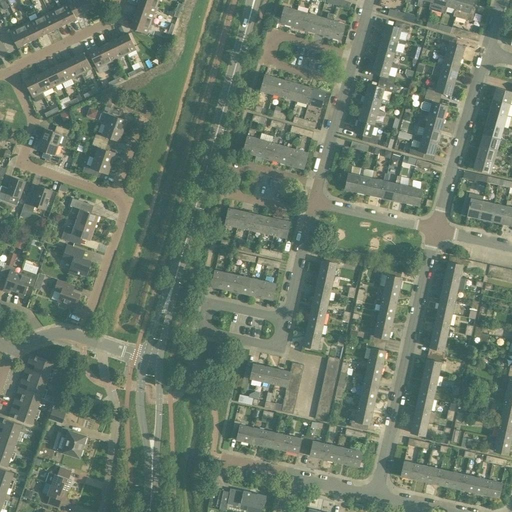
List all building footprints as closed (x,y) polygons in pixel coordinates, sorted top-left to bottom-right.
[(66,0),(68,3),(74,15),(75,15),(84,11),(78,0),(66,0)] [(94,6),(91,0),(78,0),(84,11),(94,6)] [(140,0),(138,7),(154,13),(158,3),(149,0),(140,0)] [(342,0),(333,0),(332,4),(348,9),(350,2),(342,0)] [(446,0),(433,0),(433,1),(430,1),(429,9),(441,13),(441,12),(443,4),(445,5),(446,0)] [(447,5),(455,8),(457,8),(459,0),(446,0),(445,5),(443,4),(441,12),(445,14),(447,5)] [(475,9),(470,8),(472,0),(459,0),(457,8),(455,8),(453,16),(471,21),(475,9)] [(76,19),(75,15),(74,15),(68,3),(59,8),(66,23),(76,19)] [(292,26),(296,10),(284,6),(279,22),(292,26)] [(134,17),(151,23),(154,13),(138,7),(134,17)] [(49,12),(56,28),(66,23),(59,8),(49,12)] [(387,15),(402,19),(404,13),(389,9),(387,15)] [(304,29),(308,13),(296,10),(292,26),(304,29)] [(39,17),(47,33),(56,28),(49,12),(39,17)] [(315,32),(320,16),(308,13),(304,29),(315,32)] [(320,16),(315,32),(327,36),(332,20),(334,14),(328,13),(326,18),(320,16)] [(29,22),(37,37),(47,33),(39,17),(29,22)] [(151,23),(134,17),(130,28),(132,29),(147,34),(151,23)] [(344,23),(332,20),(327,36),(340,39),(344,23)] [(382,36),(397,40),(397,43),(405,45),(405,43),(408,43),(408,41),(398,39),(400,31),(408,32),(410,24),(396,20),(394,26),(385,23),(382,36)] [(20,26),(27,42),(37,37),(29,22),(20,26)] [(10,31),(17,47),(27,42),(20,26),(10,31)] [(450,33),(467,38),(468,31),(452,26),(450,33)] [(119,38),(126,54),(136,49),(129,33),(119,38)] [(448,44),(446,52),(445,54),(461,59),(464,46),(456,44),(457,38),(443,34),(440,42),(448,44)] [(394,51),(397,43),(397,40),(382,36),(378,48),(394,52),(393,55),(401,57),(402,53),(394,51)] [(109,43),(116,59),(126,54),(119,38),(109,43)] [(170,46),(161,42),(158,49),(167,53),(170,46)] [(99,47),(107,63),(116,59),(109,43),(99,47)] [(107,63),(99,47),(89,52),(97,68),(107,63)] [(391,62),(393,55),(394,52),(378,48),(375,60),(390,64),(390,67),(398,69),(399,65),(391,62)] [(444,56),(442,64),(442,66),(458,71),(461,59),(445,54),(446,52),(438,50),(437,54),(444,56)] [(91,68),(84,53),(74,57),(81,73),(91,68)] [(64,62),(72,78),(81,73),(74,57),(64,62)] [(390,67),(390,64),(375,60),(371,72),(380,75),(379,80),(386,82),(394,85),(394,84),(395,81),(394,80),(395,77),(388,75),(390,67)] [(54,67),(62,83),(72,78),(64,62),(54,67)] [(454,83),(458,71),(442,66),(442,64),(435,62),(431,74),(439,76),(438,78),(454,83)] [(422,74),(424,66),(418,64),(416,72),(422,74)] [(44,72),(52,87),(62,83),(54,67),(44,72)] [(35,76),(42,92),(52,87),(44,72),(35,76)] [(272,94),(277,78),(264,74),(260,90),(272,94)] [(438,80),(435,88),(428,86),(426,94),(440,98),(442,92),(451,95),(454,83),(438,78),(439,76),(431,74),(430,78),(438,80)] [(30,93),(32,97),(42,92),(35,76),(25,81),(30,93)] [(277,78),(272,94),(284,97),(289,81),(277,78)] [(368,83),(365,96),(380,100),(380,103),(388,104),(389,100),(381,98),(383,90),(396,93),(398,86),(394,84),(394,85),(386,82),(379,80),(377,86),(368,83)] [(289,81),(284,97),(296,100),(300,85),(289,81)] [(300,85),(296,100),(308,104),(312,88),(300,85)] [(511,91),(496,87),(492,99),(510,104),(511,98),(511,91)] [(312,88),(308,104),(320,107),(325,91),(312,88)] [(428,114),(444,118),(447,106),(439,103),(440,98),(426,94),(424,101),(422,102),(420,107),(421,109),(421,110),(429,111),(428,114)] [(378,110),(380,103),(380,100),(365,96),(361,108),(377,112),(376,114),(384,116),(385,113),(378,110)] [(510,104),(492,99),(489,110),(507,115),(510,104)] [(256,105),(254,111),(260,113),(262,107),(256,105)] [(127,120),(117,116),(119,111),(105,106),(104,112),(101,113),(99,119),(100,122),(100,123),(105,125),(105,124),(123,131),(127,120)] [(95,118),(98,110),(89,107),(86,115),(95,118)] [(361,108),(358,120),(374,124),(373,126),(381,128),(384,116),(376,114),(377,112),(361,108)] [(68,110),(61,112),(63,120),(71,117),(68,110)] [(444,118),(428,114),(429,111),(421,110),(418,122),(425,123),(425,126),(440,130),(444,118)] [(507,115),(489,110),(486,122),(504,127),(507,115)] [(285,120),(286,114),(280,112),(278,118),(285,120)] [(302,125),(304,119),(294,116),(292,122),(302,125)] [(304,119),(302,125),(314,129),(316,122),(304,119)] [(370,135),(373,126),(374,124),(358,120),(354,132),(363,135),(362,140),(376,144),(378,137),(370,135)] [(282,129),(284,123),(277,121),(275,127),(282,129)] [(424,127),(422,135),(421,138),(437,142),(440,130),(425,126),(425,123),(418,122),(417,125),(424,127)] [(504,127),(486,122),(483,133),(500,139),(502,133),(507,135),(509,129),(504,127)] [(105,124),(105,125),(102,135),(96,133),(94,139),(107,144),(109,138),(119,141),(123,131),(105,124)] [(299,134),(301,128),(291,125),(290,131),(299,134)] [(41,139),(58,145),(64,147),(68,136),(70,130),(57,126),(55,131),(45,128),(41,139)] [(301,128),(299,134),(312,138),(313,131),(301,128)] [(500,139),(483,133),(479,145),(497,150),(499,145),(505,145),(506,140),(500,139)] [(437,142),(421,138),(422,135),(414,134),(414,135),(413,137),(410,136),(409,138),(420,141),(418,148),(411,146),(409,153),(423,157),(425,152),(434,154),(437,142)] [(255,155),(259,139),(247,135),(243,151),(255,155)] [(45,158),(53,161),(58,163),(60,157),(55,155),(58,145),(41,139),(37,149),(47,152),(45,158)] [(115,153),(105,149),(107,144),(94,139),(91,148),(92,151),(95,153),(94,157),(111,163),(115,153)] [(267,158),(271,142),(259,139),(255,155),(267,158)] [(369,145),(352,140),(350,147),(367,152),(369,145)] [(279,161),(283,145),(271,142),(267,158),(279,161)] [(291,165),(295,149),(283,145),(279,161),(291,165)] [(497,150),(479,145),(476,156),(494,162),(496,156),(501,156),(502,152),(497,150)] [(295,149),(291,165),(303,168),(307,152),(295,149)] [(415,166),(415,165),(417,158),(409,156),(406,164),(415,166)] [(494,162),(476,156),(473,168),(490,174),(494,162)] [(96,176),(98,170),(108,174),(111,163),(94,157),(90,167),(85,165),(83,171),(96,176)] [(431,163),(417,158),(415,165),(429,169),(431,163)] [(342,176),(347,177),(345,188),(357,191),(361,175),(362,176),(364,168),(361,167),(359,175),(351,173),(352,165),(345,164),(342,176)] [(372,178),(362,176),(361,175),(357,191),(369,194),(373,178),(375,179),(376,171),(373,170),(372,178)] [(383,180),(375,179),(373,178),(369,194),(381,197),(385,181),(387,181),(389,174),(385,173),(383,180)] [(476,173),(474,179),(474,182),(486,185),(486,182),(487,182),(488,176),(476,173)] [(395,183),(387,181),(385,181),(381,197),(394,200),(397,183),(400,184),(401,176),(397,175),(395,183)] [(0,199),(17,205),(25,181),(12,176),(8,188),(1,185),(0,187),(0,199)] [(488,176),(487,182),(498,185),(500,179),(488,176)] [(408,186),(400,184),(397,183),(394,200),(406,202),(409,186),(412,187),(413,181),(413,179),(409,178),(408,186)] [(500,179),(498,185),(510,187),(511,181),(500,179)] [(421,181),(421,183),(413,181),(412,187),(409,186),(406,202),(418,205),(422,189),(424,190),(426,182),(421,181)] [(45,209),(52,190),(38,185),(33,198),(27,195),(23,208),(33,212),(35,206),(45,209)] [(483,200),(484,196),(475,194),(469,193),(466,205),(469,205),(466,216),(479,219),(483,200)] [(71,211),(78,214),(76,221),(94,228),(99,215),(87,211),(89,203),(73,198),(70,206),(72,206),(71,211)] [(483,200),(479,219),(490,221),(494,203),(483,200)] [(494,203),(490,221),(502,224),(506,205),(494,203)] [(502,224),(511,225),(511,206),(509,206),(506,205),(502,224)] [(237,227),(241,210),(228,208),(225,224),(237,227)] [(241,210),(237,227),(249,229),(253,213),(241,210)] [(253,213),(249,229),(261,232),(265,216),(253,213)] [(265,216),(261,232),(273,235),(277,218),(265,216)] [(277,218),(273,235),(286,237),(289,221),(277,218)] [(61,238),(75,243),(78,235),(90,240),(94,228),(76,221),(74,228),(66,225),(61,238)] [(6,239),(12,241),(15,233),(9,231),(6,239)] [(26,240),(17,237),(15,243),(24,246),(26,240)] [(78,276),(79,273),(86,276),(91,261),(77,256),(80,249),(67,244),(61,259),(71,263),(68,272),(78,276)] [(226,250),(219,248),(214,247),(213,252),(218,254),(218,255),(224,256),(226,250)] [(269,256),(270,250),(260,247),(258,254),(269,256)] [(270,250),(269,256),(281,259),(283,252),(270,250)] [(13,265),(15,253),(9,252),(7,264),(13,265)] [(238,252),(236,259),(243,260),(244,254),(238,252)] [(256,256),(250,255),(244,254),(243,260),(249,262),(249,261),(255,262),(256,256)] [(325,254),(323,260),(321,260),(319,272),(334,276),(337,263),(340,264),(341,258),(325,254)] [(467,266),(468,260),(450,256),(448,262),(446,269),(461,272),(463,265),(467,266)] [(267,265),(268,259),(258,257),(256,263),(267,265)] [(268,259),(267,265),(279,268),(280,262),(268,259)] [(472,273),(475,261),(468,260),(467,266),(466,272),(472,273)] [(478,274),(481,263),(475,261),(472,273),(478,274)] [(485,276),(487,264),(481,263),(478,274),(485,276)] [(9,292),(9,290),(14,291),(20,274),(14,272),(15,267),(5,264),(4,267),(0,278),(0,279),(1,275),(7,277),(3,290),(9,292)] [(493,277),(496,266),(490,265),(487,276),(493,277)] [(499,279),(502,267),(496,266),(493,277),(499,279)] [(505,280),(508,269),(502,267),(499,279),(505,280)] [(384,274),(387,275),(384,287),(399,290),(402,278),(400,277),(402,271),(385,268),(384,274)] [(18,295),(24,297),(28,284),(34,287),(38,275),(32,273),(22,269),(20,274),(14,291),(18,293),(18,295)] [(443,282),(458,285),(461,272),(446,269),(443,282)] [(224,289),(227,272),(215,270),(211,286),(224,289)] [(236,292),(239,275),(227,272),(224,289),(236,292)] [(316,284),(331,288),(334,276),(319,272),(316,284)] [(248,294),(251,278),(239,275),(236,292),(248,294)] [(260,297),(264,281),(251,278),(248,294),(260,297)] [(75,307),(80,294),(70,290),(72,284),(58,279),(54,290),(61,292),(58,301),(59,302),(58,305),(59,307),(64,309),(66,308),(67,305),(75,307)] [(493,281),(486,280),(484,288),(491,289),(493,281)] [(264,281),(260,297),(272,300),(276,283),(264,281)] [(440,295),(455,298),(458,285),(443,282),(440,295)] [(313,297),(329,300),(331,288),(316,284),(313,297)] [(399,290),(384,287),(382,299),(397,302),(399,290)] [(365,290),(359,289),(357,296),(363,297),(365,290)] [(438,308),(453,311),(455,298),(440,295),(438,308)] [(311,309),(326,312),(329,300),(313,297),(311,309)] [(397,302),(382,299),(379,311),(394,315),(397,302)] [(472,300),(470,310),(476,312),(479,302),(472,300)] [(486,314),(488,303),(481,302),(479,312),(486,314)] [(435,321),(450,324),(453,311),(438,308),(435,321)] [(308,321),(323,324),(326,312),(311,309),(308,321)] [(394,315),(379,311),(376,323),(391,327),(394,315)] [(305,333),(321,336),(323,324),(308,321),(305,333)] [(432,334),(447,337),(450,324),(435,321),(432,334)] [(391,327),(376,323),(374,335),(371,335),(369,340),(386,344),(387,339),(389,339),(391,327)] [(467,324),(465,334),(471,336),(473,326),(467,324)] [(480,338),(483,328),(476,326),(474,336),(480,338)] [(358,331),(351,329),(349,336),(356,337),(358,331)] [(321,336),(305,333),(303,346),(318,349),(321,336)] [(447,337),(432,334),(429,347),(428,353),(444,357),(446,351),(444,350),(447,337)] [(386,344),(369,340),(368,347),(371,347),(368,360),(383,363),(386,351),(384,351),(386,344)] [(423,371),(439,375),(441,362),(443,362),(444,357),(428,353),(423,371)] [(51,368),(54,362),(36,355),(34,358),(29,357),(27,362),(35,365),(34,367),(53,374),(55,369),(51,368)] [(327,364),(339,367),(340,359),(329,357),(327,364)] [(383,363),(368,360),(366,372),(381,375),(383,363)] [(291,369),(302,371),(304,365),(292,362),(291,369)] [(262,381),(266,366),(253,363),(250,379),(262,381)] [(326,370),(337,373),(339,367),(327,364),(326,370)] [(48,377),(52,378),(53,374),(34,367),(34,369),(26,366),(24,372),(29,374),(28,376),(46,383),(48,377)] [(274,384),(278,369),(266,366),(262,381),(274,384)] [(288,381),(289,375),(290,372),(278,369),(274,384),(287,387),(288,381)] [(289,375),(301,377),(302,371),(291,369),(290,372),(289,375)] [(324,376),(336,379),(337,373),(326,370),(324,376)] [(421,383),(436,387),(439,375),(423,371),(421,383)] [(381,375),(366,372),(363,384),(378,388),(381,375)] [(288,381),(300,384),(301,377),(289,375),(288,381)] [(22,377),(20,383),(28,385),(27,387),(46,394),(47,390),(44,388),(46,383),(28,376),(27,379),(22,377)] [(323,382),(335,385),(336,379),(324,376),(323,382)] [(287,387),(298,390),(300,384),(288,381),(287,387)] [(322,388),(333,391),(335,385),(323,382),(322,388)] [(418,395),(433,399),(436,387),(421,383),(418,395)] [(378,388),(363,384),(360,396),(375,400),(378,388)] [(41,397),(44,398),(46,394),(27,387),(26,389),(19,387),(17,392),(22,394),(21,397),(39,403),(41,397)] [(285,393),(297,395),(298,390),(287,387),(285,393)] [(320,394),(332,397),(333,391),(322,388),(320,394)] [(284,399),(295,402),(297,395),(285,393),(284,399)] [(319,400),(331,403),(332,397),(320,394),(319,400)] [(258,400),(240,395),(238,401),(257,406),(258,400)] [(415,407),(431,411),(433,399),(418,395),(415,407)] [(375,400),(360,396),(357,409),(373,412),(375,400)] [(39,414),(40,410),(37,409),(39,403),(21,397),(20,399),(15,398),(13,403),(21,406),(20,408),(39,414)] [(283,405),(294,408),(295,402),(284,399),(283,405)] [(331,403),(319,400),(318,407),(329,409),(331,403)] [(501,414),(511,416),(511,403),(504,402),(501,414)] [(294,408),(283,405),(281,411),(293,414),(294,408)] [(32,424),(34,418),(37,419),(39,414),(20,408),(19,410),(12,407),(10,413),(15,415),(14,418),(32,424)] [(316,412),(328,415),(329,409),(318,407),(316,412)] [(413,420),(428,423),(431,411),(415,407),(413,420)] [(49,419),(62,424),(66,412),(53,408),(49,419)] [(373,412),(357,409),(355,421),(352,420),(350,426),(367,430),(368,424),(370,424),(373,412)] [(328,415),(316,412),(315,419),(326,421),(328,415)] [(498,426),(511,428),(511,416),(501,414),(498,426)] [(23,432),(20,431),(22,425),(4,418),(3,421),(0,420),(0,426),(3,428),(3,430),(21,436),(23,432)] [(231,437),(237,438),(236,440),(249,442),(252,428),(240,425),(241,422),(235,420),(231,437)] [(428,423),(413,420),(410,432),(425,435),(428,423)] [(496,438),(511,441),(511,435),(511,428),(498,426),(496,438)] [(70,431),(70,430),(62,427),(60,434),(67,436),(64,446),(62,452),(79,457),(86,436),(70,431)] [(261,445),(264,430),(252,428),(249,442),(261,445)] [(346,428),(345,435),(346,435),(345,437),(349,438),(350,436),(352,437),(354,430),(346,428)] [(453,429),(450,441),(458,443),(460,431),(453,429)] [(0,440),(15,445),(17,440),(20,441),(21,436),(3,430),(2,432),(0,431),(0,440)] [(273,448),(276,433),(264,430),(261,445),(273,448)] [(365,439),(366,432),(354,430),(352,437),(365,439)] [(285,451),(289,436),(276,433),(273,448),(285,451)] [(289,436),(285,451),(298,453),(298,452),(304,453),(308,436),(302,435),(301,438),(289,436)] [(322,458),(325,444),(313,441),(314,438),(308,436),(304,453),(310,454),(310,456),(322,458)] [(467,438),(463,437),(461,447),(465,448),(466,445),(471,446),(473,439),(467,438)] [(409,438),(407,444),(420,447),(422,441),(409,438)] [(511,441),(496,438),(493,450),(508,454),(511,441)] [(0,440),(0,451),(14,457),(16,452),(13,451),(15,445),(0,440)] [(428,449),(429,442),(422,441),(420,447),(428,449)] [(334,461),(338,446),(325,444),(322,458),(334,461)] [(346,464),(350,449),(338,446),(334,461),(346,464)] [(350,449),(346,464),(359,467),(362,452),(350,449)] [(0,463),(7,466),(10,460),(13,461),(14,457),(0,451),(0,463)] [(493,463),(494,457),(487,455),(485,461),(493,463)] [(494,457),(493,463),(505,466),(506,459),(494,457)] [(413,478),(416,463),(404,461),(401,476),(413,478)] [(425,481),(429,466),(416,463),(413,478),(425,481)] [(437,484),(441,469),(429,466),(425,481),(437,484)] [(15,480),(11,479),(14,473),(0,467),(0,479),(13,484),(15,480)] [(51,485),(51,484),(68,490),(71,480),(69,479),(71,471),(60,467),(58,474),(55,474),(49,471),(45,483),(51,485)] [(449,487),(453,472),(441,469),(437,484),(449,487)] [(462,489),(465,474),(453,472),(449,487),(462,489)] [(474,492),(477,477),(465,474),(462,489),(474,492)] [(486,495),(489,480),(477,477),(474,492),(486,495)] [(8,488),(11,489),(13,484),(0,479),(0,491),(6,493),(8,488)] [(489,480),(486,495),(498,497),(502,482),(489,480)] [(50,496),(47,503),(59,507),(61,500),(64,501),(68,490),(51,484),(51,485),(47,495),(50,496)] [(240,504),(263,509),(266,495),(243,490),(243,491),(230,488),(229,492),(223,490),(223,491),(230,492),(227,504),(238,506),(240,495),(242,496),(240,504)] [(226,511),(227,504),(230,492),(223,491),(219,510),(226,511)]
